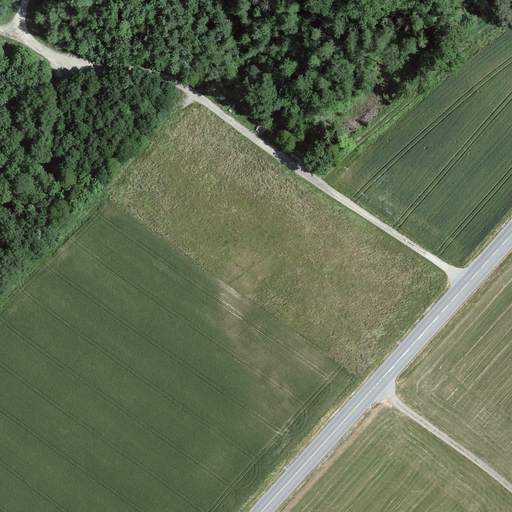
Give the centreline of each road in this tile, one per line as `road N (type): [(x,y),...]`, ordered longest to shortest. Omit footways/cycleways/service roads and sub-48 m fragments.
road 1 (track): [(468,282),(173,80),(80,65),(48,50),(30,38),(27,0)]
road 2 (tertiary): [(260,511),(511,233)]
road 3 (track): [(511,493),(375,385)]
